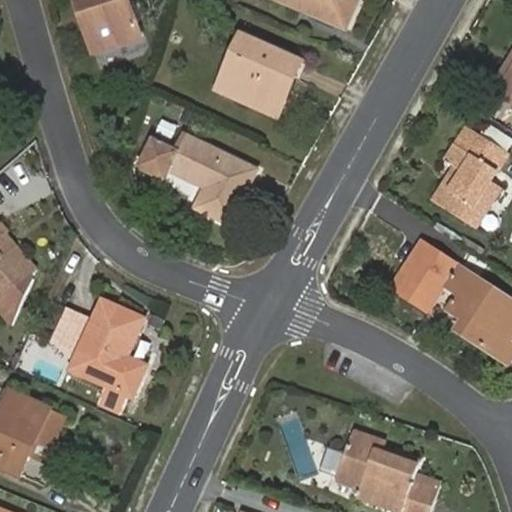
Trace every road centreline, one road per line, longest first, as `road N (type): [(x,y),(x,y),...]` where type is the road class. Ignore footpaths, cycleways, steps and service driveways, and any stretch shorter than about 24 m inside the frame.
road 1 (residential): [(268,302),(165,270),(103,225),(73,167),(25,0)]
road 2 (residential): [(444,0),(268,302)]
road 3 (residential): [(511,430),(362,334),(268,302)]
road 4 (residential): [(268,302),(171,511)]
